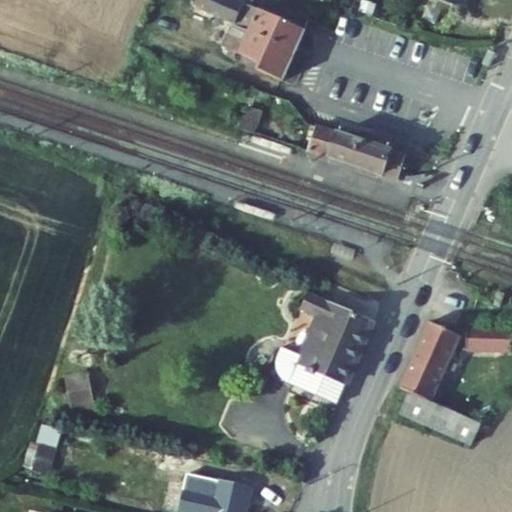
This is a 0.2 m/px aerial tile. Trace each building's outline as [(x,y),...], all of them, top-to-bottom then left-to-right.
[(221,3),(214,0),(203,0),(197,13),(192,10),(188,19),(233,38),(244,14),(236,10),(221,3)] [(239,0),(222,0),(221,3),(236,10),(239,0)] [(239,0),(236,10),(244,14),(233,38),(292,64),(303,40),(248,15),(254,3),(247,0),(239,0)] [(416,0),(452,14),(458,0),(416,0)] [(279,93),(292,64),(233,38),(224,59),(257,74),(254,81),(279,93)] [(403,161),(315,131),(307,156),(395,186),(403,161)] [(253,138),(250,147),(287,159),(291,151),(253,138)] [(233,213),(273,226),(275,219),(277,215),(236,202),(235,205),(233,213)] [(265,395),(325,418),(361,334),(293,307),(287,322),(302,328),(281,374),(267,374),(261,385),(263,390),(265,395)] [(464,335),(429,321),(405,387),(438,400),(464,335)] [(511,328),(469,329),(469,353),(511,353),(511,328)] [(73,411),(95,409),(91,372),(70,374),(73,411)] [(438,400),(405,387),(399,409),(481,439),(488,420),(438,400)] [(45,426),(38,466),(54,469),(62,430),(45,426)] [(34,511),(45,481),(27,477),(15,511),(34,511)] [(167,480),(164,492),(183,498),(189,485),(167,480)] [(194,486),(189,485),(183,498),(189,500),(194,486)] [(235,496),(210,490),(207,505),(231,510),(235,496)] [(207,505),(190,501),(186,511),(176,511),(149,506),(147,511),(238,511),(231,510),(207,505)]
